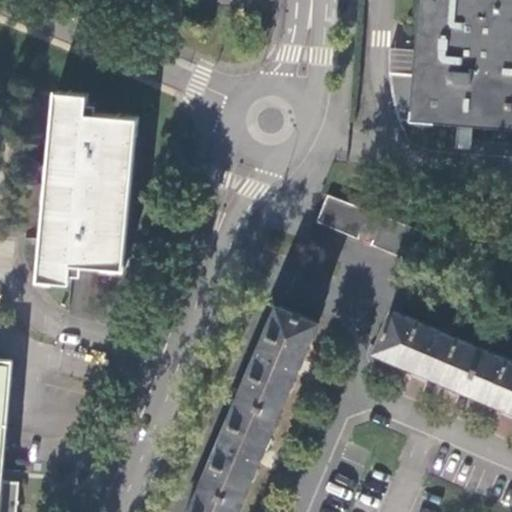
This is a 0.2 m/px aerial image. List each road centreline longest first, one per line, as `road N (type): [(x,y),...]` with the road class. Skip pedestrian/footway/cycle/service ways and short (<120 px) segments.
road 1 (unclassified): [(209,253),(171,386),(119,511)]
road 2 (residential): [(0,0),(239,109)]
road 3 (residential): [(209,253),(352,316),(364,340),(356,392)]
road 4 (residential): [(511,456),(356,392)]
road 5 (residential): [(356,392),(303,511)]
